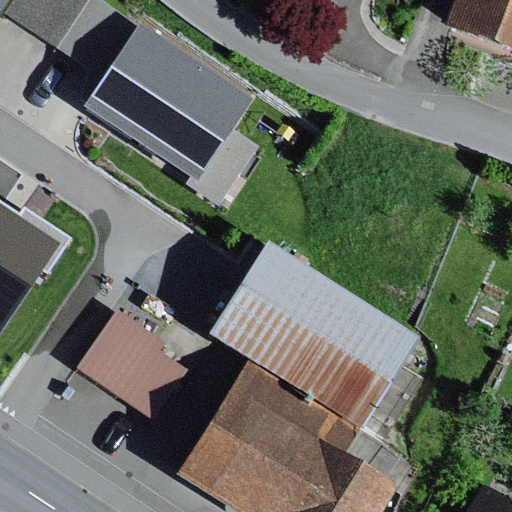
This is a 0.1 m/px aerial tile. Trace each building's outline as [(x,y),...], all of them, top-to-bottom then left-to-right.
[(0,0),(0,13),(8,0),(0,0)] [(89,0),(14,0),(3,17),(29,35),(55,52),(89,0)] [(134,27),(94,0),(89,0),(55,52),(78,67),(98,81),(134,27)] [(338,0),(312,0),(332,11),(338,0)] [(511,0),(452,0),(440,33),(511,60),(511,0)] [(249,106),(134,30),(78,113),(193,189),(249,106)] [(415,345),(262,248),(203,342),(243,367),(334,424),(356,438),(415,345)] [(163,346),(114,312),(72,372),(150,426),(186,374),(158,354),(163,346)] [(334,424),(243,367),(171,482),(218,511),(379,511),(389,497),(317,451),(334,424)] [(511,511),(511,509),(480,490),(465,511),(511,511)]
